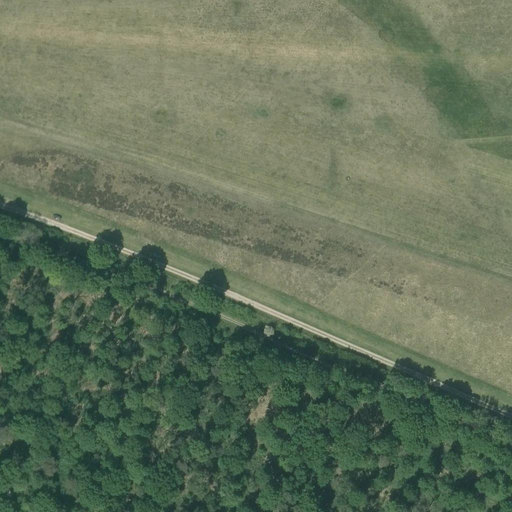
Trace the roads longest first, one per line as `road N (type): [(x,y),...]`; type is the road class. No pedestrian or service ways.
road 1 (track): [(0,221),(117,262),(511,448)]
road 2 (track): [(0,206),(176,271),(511,417)]
